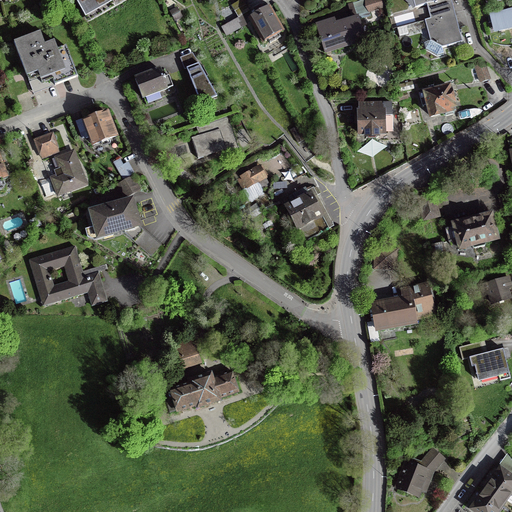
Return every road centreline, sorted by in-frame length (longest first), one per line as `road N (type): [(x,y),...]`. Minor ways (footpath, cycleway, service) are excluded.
road 1 (residential): [(350,319),(312,316),(193,231),(109,93),(0,128)]
road 2 (residential): [(362,221),(344,203),(331,132),(292,17),(278,0)]
road 3 (tertiary): [(371,511),(373,448),(350,319)]
road 4 (tertiary): [(362,221),(392,186),(511,113)]
